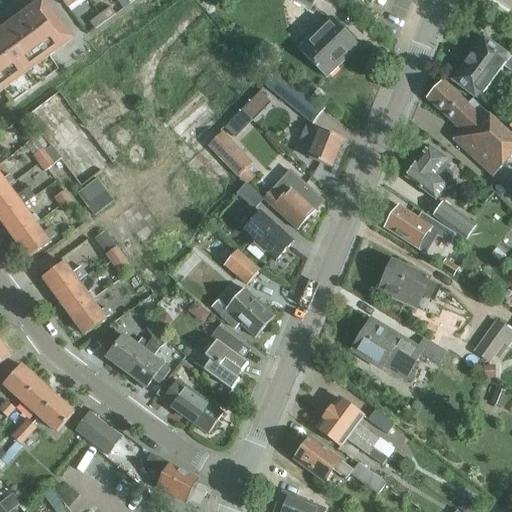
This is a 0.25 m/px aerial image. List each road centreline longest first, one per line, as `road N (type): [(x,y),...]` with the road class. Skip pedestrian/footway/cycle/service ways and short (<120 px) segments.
road 1 (tertiary): [(239,477),(442,0)]
road 2 (unclassified): [(239,477),(180,448),(95,389),(64,364),(0,285)]
